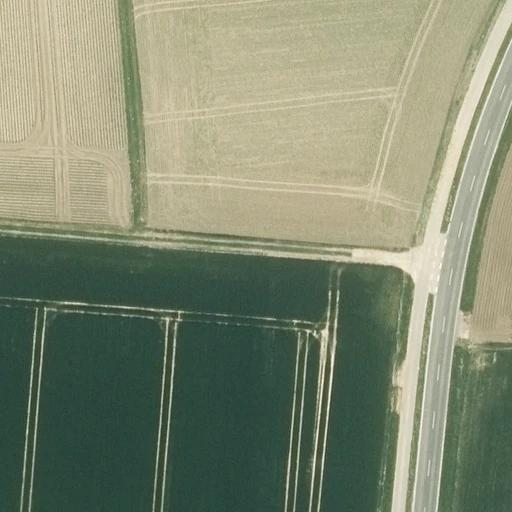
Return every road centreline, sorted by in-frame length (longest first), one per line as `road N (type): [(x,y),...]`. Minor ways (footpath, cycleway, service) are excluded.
road 1 (track): [(451,270),(0,231)]
road 2 (tertiary): [(511,73),(468,191),(452,264),(424,511)]
road 3 (track): [(132,240),(115,0)]
